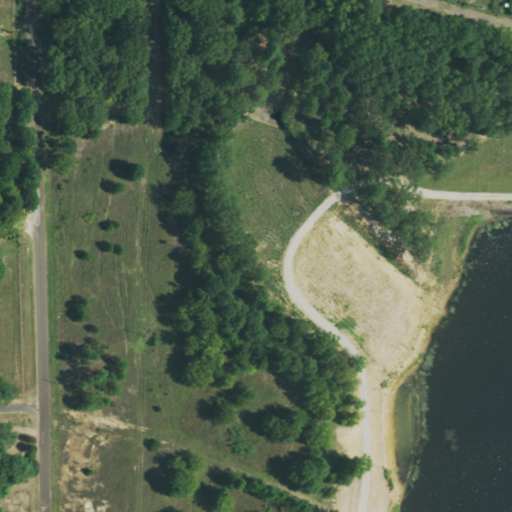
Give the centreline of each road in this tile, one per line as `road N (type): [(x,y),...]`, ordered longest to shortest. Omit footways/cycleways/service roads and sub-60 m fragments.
road 1 (residential): [(55,511),(43,0)]
road 2 (residential): [(53,426),(158,438),(233,473),(285,511)]
